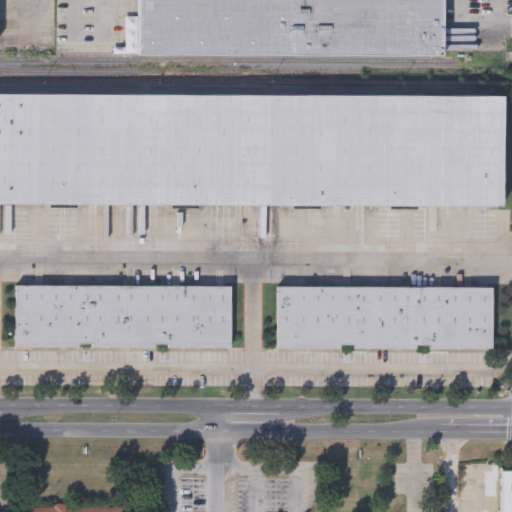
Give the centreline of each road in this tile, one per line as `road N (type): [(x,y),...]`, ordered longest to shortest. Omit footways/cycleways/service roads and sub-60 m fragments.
road 1 (secondary): [(0,430),(429,431)]
road 2 (secondary): [(511,407),(279,407)]
road 3 (secondary): [(215,408),(0,406)]
